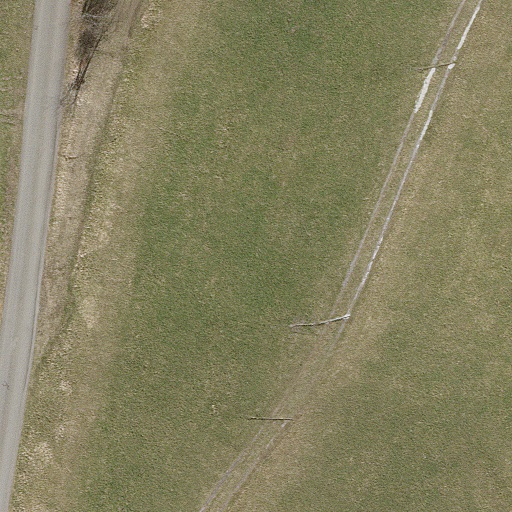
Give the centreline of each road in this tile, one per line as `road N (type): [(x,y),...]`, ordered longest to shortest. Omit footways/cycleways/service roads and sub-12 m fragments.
road 1 (track): [(213,511),(323,354),(476,0)]
road 2 (unclassified): [(56,0),(0,456)]
